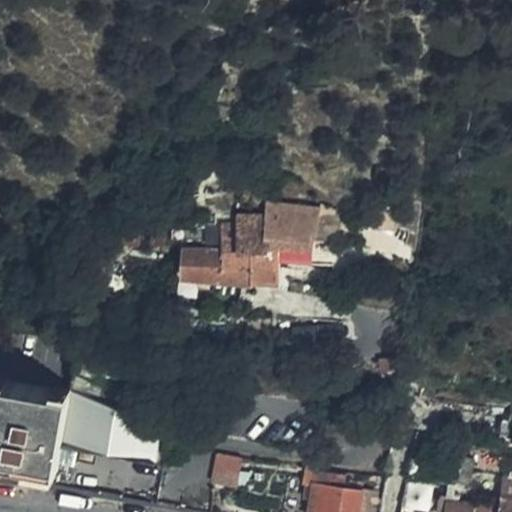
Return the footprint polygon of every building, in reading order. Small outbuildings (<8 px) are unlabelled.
[(250,217),(229,219),(229,243),(187,242),(187,277),(256,285),(256,281),(256,248),(250,246),(250,221),(250,217)] [(256,248),(256,281),(282,283),(283,266),(284,248),(272,246),(274,225),(250,221),(250,246),(256,248)] [(0,457),(57,467),(62,441),(68,401),(70,389),(0,377),(0,457)] [(164,419),(68,401),(62,441),(157,458),(164,419)] [(442,452),(444,441),(447,430),(411,423),(407,443),(442,452)] [(482,450),(444,441),(442,452),(437,475),(474,483),(482,450)] [(220,455),(218,473),(242,477),(244,460),(220,455)] [(362,511),(365,490),(317,481),(311,511),(362,511)] [(503,505),(502,511),(511,511),(511,498),(504,498),(503,501),(503,505)] [(502,511),(503,505),(478,500),(451,499),(450,511),(502,511)]
